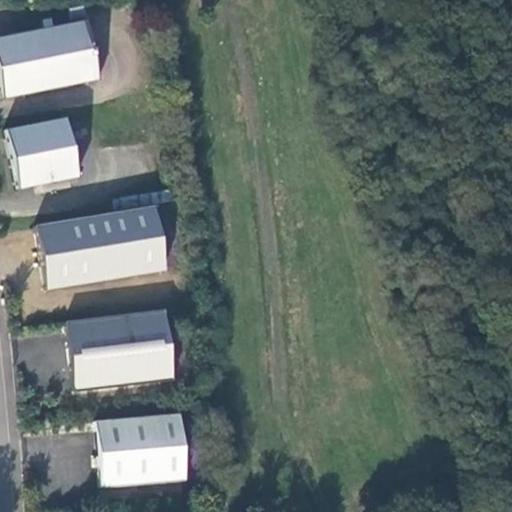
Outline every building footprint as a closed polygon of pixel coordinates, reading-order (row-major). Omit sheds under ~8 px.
[(85,22),(0,39),(0,95),(1,102),(97,83),(85,22)] [(3,133),(15,193),(75,182),(62,121),(3,133)] [(151,209),(33,229),(44,293),(162,274),(151,209)] [(162,313),(64,325),(72,395),(171,384),(162,313)] [(178,418),(94,425),(99,491),(184,484),(178,418)]
